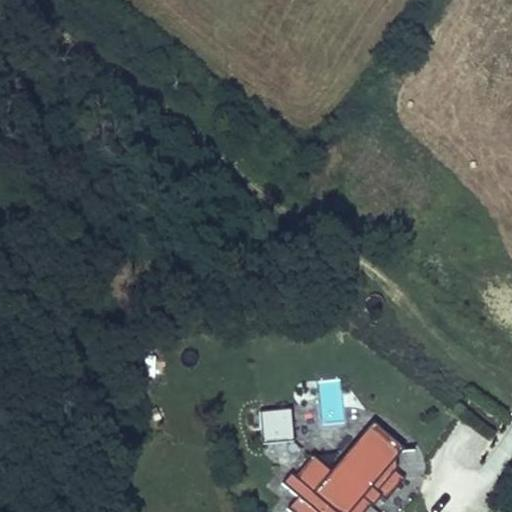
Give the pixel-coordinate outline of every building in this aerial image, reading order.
[(288,411),(259,412),(259,434),(274,433),(275,443),(289,443),(288,411)] [(289,472),(280,483),(296,496),(315,511),(361,511),(369,503),(360,496),(369,486),(377,493),(384,499),(403,477),(393,469),(395,467),(395,452),(400,446),(370,421),(329,470),(311,454),(293,476),(289,472)] [(274,433),(259,434),(260,444),(275,443),(274,433)] [(369,486),(360,496),(369,503),(377,493),(369,486)] [(315,511),(296,496),(284,510),(286,511),(315,511)]
